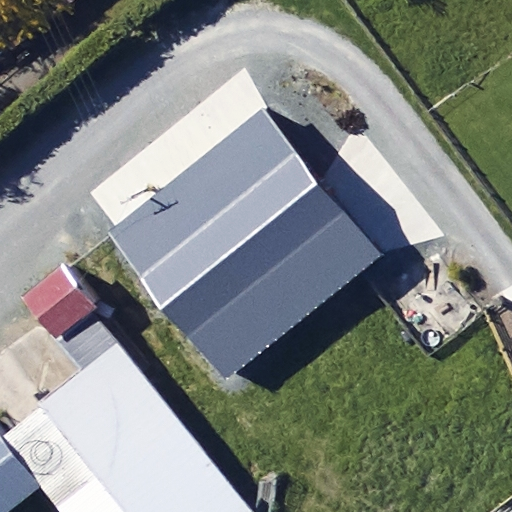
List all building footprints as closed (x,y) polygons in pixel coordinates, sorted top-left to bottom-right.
[(224,370),(362,262),(256,126),(118,234),(224,370)] [(67,338),(102,313),(112,305),(83,268),(39,303),(67,338)] [(259,511),(102,313),(67,338),(96,375),(55,408),(110,480),(134,511),(259,511)] [(14,441),(52,491),(68,511),(69,511),(110,480),(55,408),(14,441)] [(0,511),(24,511),(52,491),(14,441),(0,423),(0,511)]
